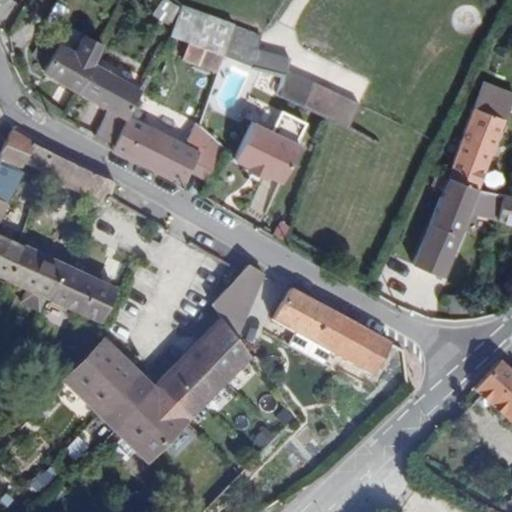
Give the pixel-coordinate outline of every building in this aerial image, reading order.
[(188,40),(224,54),(234,24),(181,4),(170,33),(188,40)] [(95,51),(98,45),(81,35),(79,40),(95,51)] [(89,62),(95,51),(79,40),(72,53),(58,45),(42,70),(79,91),(80,89),(82,90),(86,83),(80,80),(89,62)] [(181,58),(217,72),(222,58),(224,54),(188,40),(181,58)] [(284,71),(285,68),(288,57),(256,49),(251,64),(284,71)] [(112,143),(127,114),(138,90),(89,62),(80,80),(86,83),(82,90),(108,105),(93,132),(112,143)] [(347,126),(357,104),(285,68),(284,71),(279,93),(311,109),(347,126)] [(479,93),(473,108),(497,116),(502,101),(479,93)] [(472,108),(446,177),(478,190),(498,133),(505,135),(508,127),(501,124),(503,118),(497,116),(473,108),(472,108)] [(271,133),(268,132),(255,176),(263,180),(265,177),(280,184),(299,148),(295,146),(305,125),(281,113),(271,133)] [(110,150),(180,185),(190,166),(197,151),(182,143),(127,114),(112,143),(110,150)] [(182,143),(197,151),(190,166),(207,178),(223,150),(199,126),(196,122),(182,143)] [(268,132),(251,123),(233,160),(248,168),(246,171),(255,176),(268,132)] [(23,138),(11,131),(8,138),(7,140),(0,153),(0,154),(0,163),(21,169),(23,165),(41,174),(43,172),(45,173),(51,155),(47,152),(35,145),(23,138)] [(45,173),(66,183),(80,193),(94,198),(109,197),(113,183),(104,179),(90,173),(75,167),(60,159),(51,155),(45,173)] [(478,190),(446,177),(409,262),(442,276),(468,212),(495,220),(501,195),(482,191),(478,190)] [(495,220),(495,221),(511,223),(511,196),(501,195),(495,220)] [(0,278),(4,281),(20,248),(17,247),(0,238),(0,217),(6,205),(0,201),(0,278)] [(43,299),(97,324),(113,292),(62,268),(20,248),(4,281),(25,291),(21,298),(39,307),(43,299)] [(210,303),(231,339),(261,275),(246,266),(210,303)] [(370,375),(388,344),(287,290),(271,320),(294,333),(287,345),(322,365),(329,352),(370,375)] [(104,337),(61,381),(92,411),(145,461),(246,358),(231,339),(217,320),(153,386),(135,367),(104,337)] [(511,372),(499,361),(474,391),(511,424),(511,372)] [(0,440),(9,429),(0,421),(0,440)]
